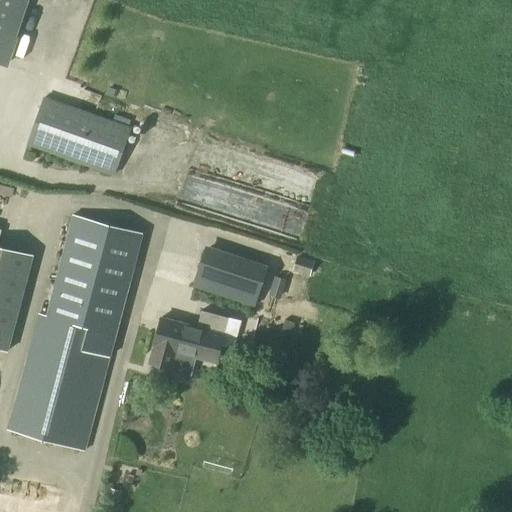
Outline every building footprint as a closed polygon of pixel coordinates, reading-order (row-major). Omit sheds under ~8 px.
[(19,0),(0,0),(0,52),(5,54),(19,0)] [(28,145),(113,176),(131,129),(46,98),(28,145)] [(6,430),(85,452),(128,287),(132,288),(145,235),(72,215),(45,316),(37,314),(6,430)] [(0,352),(12,356),(38,259),(0,248),(0,352)] [(266,272),(205,251),(192,287),(254,308),(266,272)] [(231,318),(230,346),(244,347),(245,318),(231,318)] [(155,346),(150,364),(192,375),(196,357),(218,363),(225,336),(162,319),(155,346)] [(295,334),(285,331),(282,341),(292,344),(295,334)]
